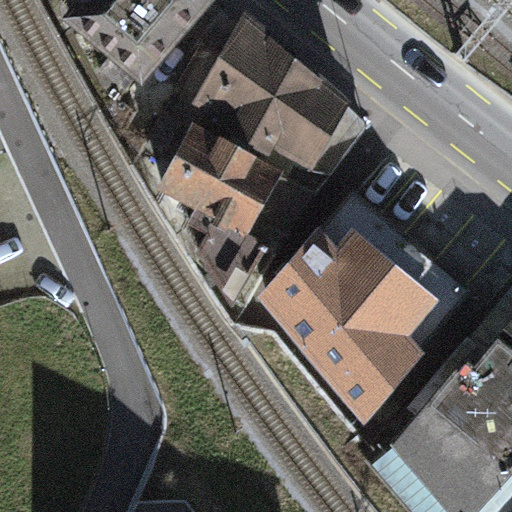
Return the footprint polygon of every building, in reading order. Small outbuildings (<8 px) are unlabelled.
[(76,0),(65,14),(145,81),(213,0),(76,0)] [(354,96),(248,9),(196,102),(236,123),(232,129),(272,153),(276,147),(300,159),(290,177),(316,192),(368,124),(350,104),(354,96)] [(287,167),(196,118),(159,186),(197,206),(190,220),(209,231),(200,248),(237,303),(265,246),(277,253),(316,192),(290,177),(283,173),(287,167)] [(342,240),(321,220),(256,292),(367,429),(444,345),(423,323),(446,297),(357,223),(342,240)] [(511,307),(393,447),(468,511),(489,511),(511,485),(511,307)]
